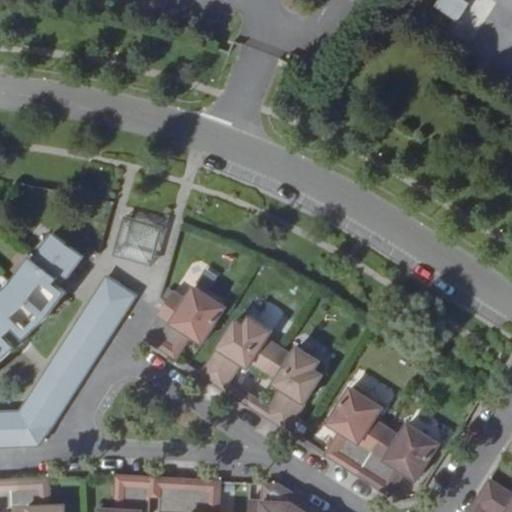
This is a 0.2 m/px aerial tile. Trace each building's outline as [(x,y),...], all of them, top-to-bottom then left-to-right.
[(464,0),(440,0),(436,6),(458,20),(469,3),(464,0)] [(121,213),(112,252),(151,261),(160,222),(121,213)] [(56,232),(36,257),(62,277),(66,272),(72,276),(86,254),(56,232)] [(48,313),(52,308),(66,288),(58,282),(62,277),(36,257),(31,265),(29,263),(12,281),(48,313)] [(20,406),(0,406),(0,445),(42,444),(139,291),(107,270),(20,406)] [(0,316),(10,327),(15,323),(25,334),(48,313),(12,281),(0,292),(0,316)] [(173,290),(144,334),(168,350),(183,327),(190,331),(203,340),(226,304),(195,284),(186,297),(173,290)] [(265,367),(279,345),(266,337),(272,328),(248,313),(243,322),(237,318),(202,371),(225,386),(229,379),(236,368),(229,363),(234,355),(241,359),(249,364),(252,359),(265,367)] [(0,357),(16,343),(6,332),(10,327),(0,316),(0,357)] [(190,331),(183,327),(168,350),(175,354),(190,331)] [(279,345),(265,367),(278,376),(275,381),(282,386),(290,390),(284,398),(277,393),(270,405),(265,412),(288,427),(323,372),(314,367),(320,358),(298,344),(292,353),(279,345)] [(241,359),(234,355),(229,363),(236,368),(241,359)] [(229,379),(225,386),(245,399),(250,392),(229,379)] [(335,456),(358,471),(387,426),(374,418),(383,404),(351,384),(328,420),(342,429),(349,434),(335,456)] [(282,386),(277,393),(284,398),(290,390),(282,386)] [(250,392),(245,399),(265,412),(270,405),(250,392)] [(387,426),(358,471),(382,487),(396,464),(403,468),(417,477),(440,441),(408,421),(399,434),(387,426)] [(349,434),(342,429),(328,451),(335,456),(349,434)] [(403,468),(396,464),(382,487),(389,491),(403,468)] [(117,472),(115,506),(123,506),(124,480),(124,473),(117,472)] [(142,511),(142,509),(149,509),(149,497),(150,481),(151,474),(124,473),(124,480),(123,506),(115,506),(100,505),(99,511),(142,511)] [(161,475),(151,474),(150,481),(149,497),(160,497),(161,481),(161,475)] [(49,475),(40,476),(41,503),(51,502),(49,475)] [(187,476),(161,475),(161,481),(160,497),(159,510),(185,511),(186,483),(187,476)] [(40,476),(11,477),(13,504),(13,511),(65,511),(65,502),(51,502),(41,503),(40,476)] [(186,483),(185,511),(190,511),(223,511),(218,511),(211,511),(212,484),(213,478),(187,476),(186,483)] [(0,504),(13,504),(11,477),(0,477),(0,504)] [(511,511),(511,491),(490,477),(475,500),(482,504),(494,511),(498,504),(506,509),(504,511),(511,511)] [(220,478),(213,478),(212,484),(211,511),(218,511),(220,478)] [(264,504),(276,511),(311,511),(299,504),(303,497),(279,482),(264,504)] [(326,511),(303,497),(299,504),(311,511),(326,511)] [(475,500),(467,511),(476,511),(482,504),(475,500)]
